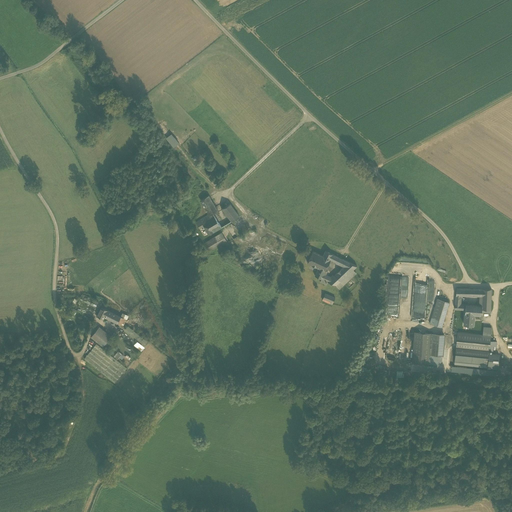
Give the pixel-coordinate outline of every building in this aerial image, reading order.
[(172,133),(166,137),(174,147),(179,142),(172,133)] [(209,195),(201,199),(207,210),(206,211),(208,214),(211,212),(217,208),(209,195)] [(240,216),(230,203),(222,208),(231,221),(240,216)] [(205,219),(213,232),(221,227),(213,214),(212,212),(204,217),(205,219)] [(197,224),(199,228),(204,226),(209,234),(213,232),(205,219),(197,224)] [(222,232),(204,243),(209,251),(227,241),(222,232)] [(194,245),(197,251),(205,247),(203,244),(200,245),(199,242),(194,245)] [(325,250),(323,255),(321,260),(320,259),(318,262),(320,263),(318,268),(327,271),(327,270),(326,269),(330,259),(333,254),(325,250)] [(323,255),(313,251),(307,262),(318,268),(320,263),(318,262),(320,259),(321,260),(323,255)] [(357,266),(348,261),(344,266),(334,275),(340,281),(346,276),(353,269),(357,266)] [(315,275),(323,279),(328,281),(330,276),(326,274),(327,271),(318,268),(315,275)] [(356,273),(353,269),(346,276),(349,279),(356,273)] [(297,274),(289,271),(284,282),(293,285),(297,274)] [(333,278),(330,276),(328,281),(335,284),(339,289),(349,279),(346,276),(340,281),(334,275),(333,278)] [(350,280),(345,284),(349,288),(353,283),(350,280)] [(465,309),(466,304),(460,304),(461,295),(461,288),(456,288),(455,309),(465,309)] [(491,289),(483,289),(482,296),(482,306),(482,309),(490,309),(491,289)] [(425,313),(426,291),(415,290),(414,299),(415,301),(415,304),(414,305),(415,306),(414,311),(415,312),(415,315),(416,315),(416,314),(419,314),(418,315),(418,317),(424,317),(425,313)] [(325,293),(322,300),(332,304),(335,297),(325,293)] [(98,302),(82,294),(77,305),(93,313),(98,302)] [(449,302),(437,298),(431,317),(443,321),(449,302)] [(465,313),(474,314),(481,315),(482,311),(482,309),(482,306),(466,304),(465,309),(465,313)] [(108,310),(102,307),(97,316),(103,319),(105,317),(108,310)] [(105,317),(112,320),(116,314),(108,310),(105,317)] [(474,314),(465,313),(464,324),(473,325),(474,314)] [(121,317),(116,314),(112,320),(118,323),(121,317)] [(126,319),(121,317),(118,323),(123,326),(126,319)] [(443,321),(431,317),(430,323),(441,326),(443,321)] [(91,337),(94,339),(102,329),(99,326),(91,337)] [(155,348),(128,326),(121,335),(148,356),(155,348)] [(483,334),(491,335),(491,327),(483,326),(483,334)] [(111,336),(102,329),(94,339),(103,346),(111,336)] [(431,333),(414,331),(412,361),(429,363),(431,333)] [(483,334),(457,332),(455,359),(488,362),(489,348),(490,340),(491,335),(483,334)] [(443,334),(433,333),(430,363),(439,364),(441,354),(443,334)] [(127,368),(97,344),(84,359),(115,383),(127,368)] [(118,350),(114,356),(117,358),(122,353),(118,350)]
